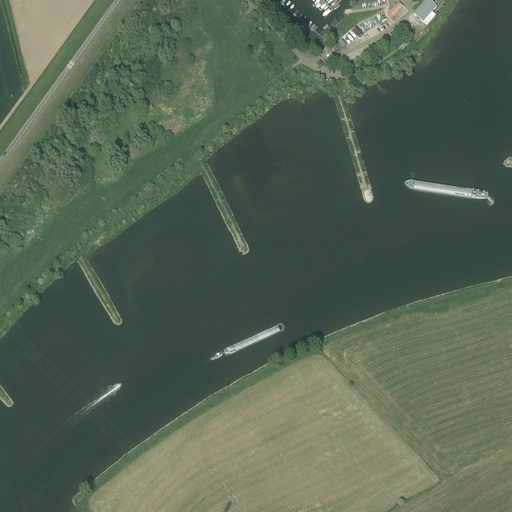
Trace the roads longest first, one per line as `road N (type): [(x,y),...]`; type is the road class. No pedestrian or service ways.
road 1 (unclassified): [(0,162),(118,0)]
road 2 (unclassified): [(306,62),(375,38),(404,17),(407,0)]
